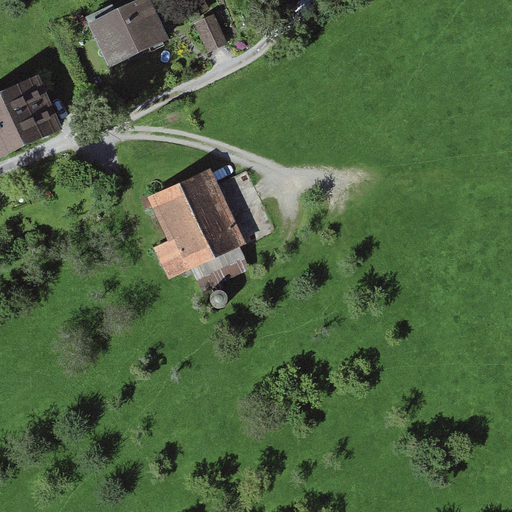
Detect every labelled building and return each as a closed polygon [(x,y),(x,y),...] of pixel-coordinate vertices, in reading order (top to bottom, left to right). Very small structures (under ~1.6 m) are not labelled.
[(168,42),(147,0),(143,0),(88,26),(110,70),(168,42)] [(215,14),(193,23),(205,54),(228,45),(215,14)] [(0,154),(57,129),(36,81),(0,96),(0,154)] [(246,244),(207,168),(205,169),(154,195),(147,198),(169,242),(155,248),(171,280),(193,270),(203,294),(251,271),(240,247),(246,244)] [(215,292),(212,295),(210,299),(211,304),(215,307),(219,309),(224,308),(227,305),(229,300),(228,296),(224,292),(220,291),(215,292)]
